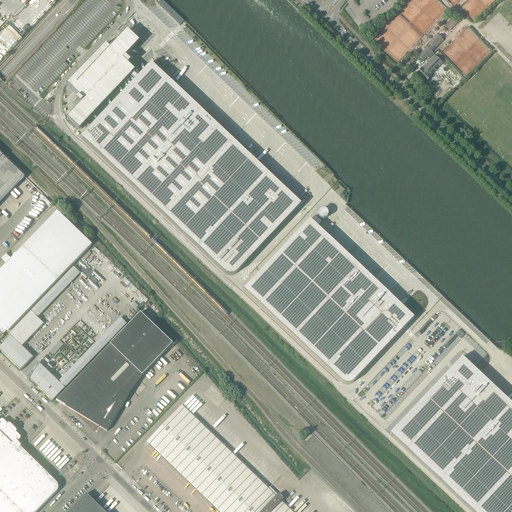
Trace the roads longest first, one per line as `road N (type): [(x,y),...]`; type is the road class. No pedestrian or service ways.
road 1 (unclassified): [(347,394),(60,116),(60,84),(129,0)]
road 2 (secondary): [(511,198),(321,14)]
road 3 (unclassified): [(102,464),(0,365)]
